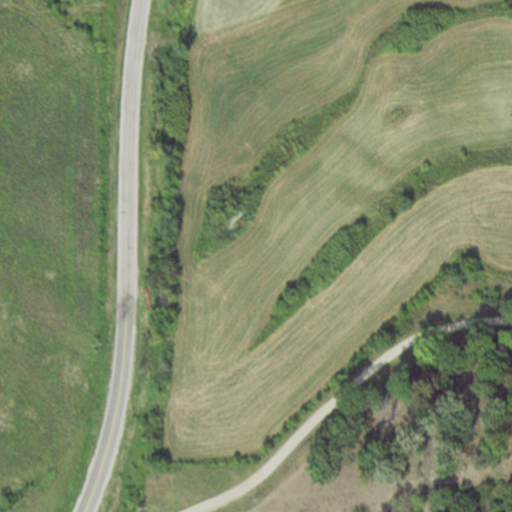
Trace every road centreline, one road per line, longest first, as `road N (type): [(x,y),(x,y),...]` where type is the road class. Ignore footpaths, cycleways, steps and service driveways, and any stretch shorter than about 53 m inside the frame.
road 1 (secondary): [(84,511),(107,446),(126,338),(141,0)]
road 2 (residential): [(208,504),(261,473),(371,361),(424,333),(511,319)]
